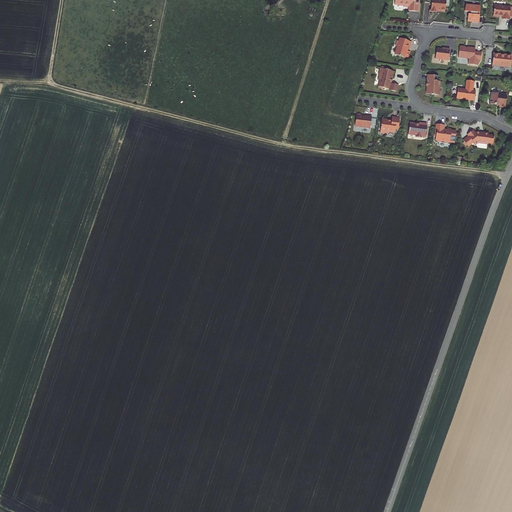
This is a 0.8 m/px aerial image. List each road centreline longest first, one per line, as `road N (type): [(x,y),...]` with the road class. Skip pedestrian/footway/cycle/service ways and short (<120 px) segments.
road 1 (track): [(507,175),(259,137),(48,81)]
road 2 (tertiary): [(511,167),(387,511)]
road 3 (residential): [(511,132),(484,117),(414,102),(410,90),(428,30)]
